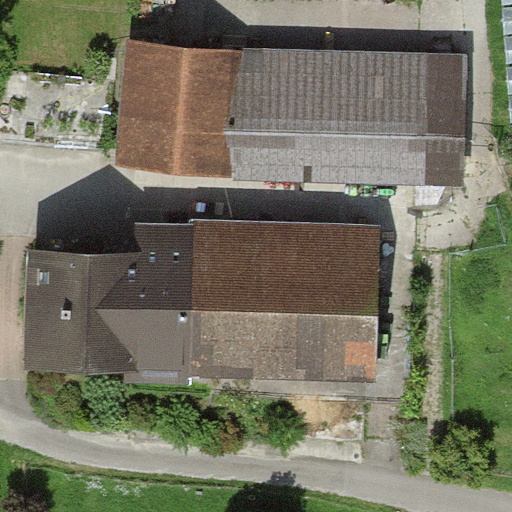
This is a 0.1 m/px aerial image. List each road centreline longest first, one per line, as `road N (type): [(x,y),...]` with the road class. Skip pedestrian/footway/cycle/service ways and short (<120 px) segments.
road 1 (unknown): [(80,189),(395,200),(416,217),(446,290),(433,500)]
road 2 (track): [(483,511),(59,445),(0,426)]
